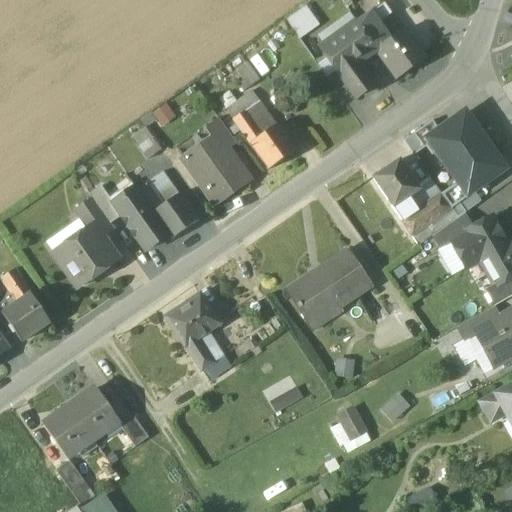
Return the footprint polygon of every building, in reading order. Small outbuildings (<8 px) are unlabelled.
[(384,3),(356,23),(365,34),(378,25),(392,15),(384,3)] [(288,16),(297,36),(318,26),(308,6),(288,16)] [(392,15),(378,25),(390,40),(404,31),(392,15)] [(365,34),(356,23),(321,48),(356,98),(358,97),(355,93),(367,84),(370,88),(372,87),(357,65),(365,57),(376,50),(365,34)] [(378,25),(365,34),(376,50),(390,40),(378,25)] [(390,40),(376,50),(397,79),(424,60),(404,31),(390,40)] [(248,63),(237,71),(242,78),(236,82),(243,92),(260,81),(248,63)] [(252,92),(225,110),(232,120),(232,119),(244,111),(245,112),(259,102),(252,92)] [(245,112),(244,111),(232,119),(232,120),(249,144),(261,135),(245,112)] [(458,184),(466,196),(504,171),(465,113),(438,131),(427,139),(431,144),(458,184)] [(235,143),(217,118),(204,128),(212,140),(216,137),(225,150),(235,143)] [(403,142),(413,156),(431,144),(427,139),(438,131),(432,122),(403,142)] [(261,135),(249,144),(267,170),(294,152),(275,125),(261,135)] [(157,152),(144,134),(135,141),(141,149),(148,158),(157,152)] [(212,140),(185,159),(182,155),(180,156),(215,206),(217,205),(215,202),(244,181),(247,184),(248,183),(225,150),(216,137),(212,140)] [(398,159),(373,178),(393,207),(407,197),(419,189),(398,159)] [(161,172),(150,180),(156,189),(167,181),(161,172)] [(167,181),(156,189),(150,180),(145,183),(161,206),(177,195),(167,181)] [(129,182),(109,197),(112,201),(110,203),(119,216),(143,250),(166,234),(151,213),(135,190),(133,187),(129,182)] [(161,206),(145,183),(135,190),(151,213),(161,206)] [(100,184),(88,193),(92,198),(109,223),(119,216),(110,203),(112,201),(109,197),(100,184)] [(466,196),(458,184),(441,195),(457,218),(465,213),(459,204),(465,199),(464,198),(466,196)] [(415,210),(402,219),(412,235),(428,224),(450,209),(439,194),(415,210)] [(161,206),(151,213),(166,234),(170,239),(195,221),(177,195),(161,206)] [(407,197),(393,207),(402,219),(415,210),(407,197)] [(92,198),(73,211),(85,229),(90,226),(99,238),(100,237),(112,228),(109,223),(92,198)] [(464,214),(431,237),(438,250),(450,243),(449,241),(472,229),(464,214)] [(491,218),(472,229),(449,241),(450,243),(465,268),(479,260),(506,245),(491,218)] [(428,224),(412,235),(418,243),(434,232),(428,224)] [(85,229),(52,253),(76,288),(116,260),(100,237),(99,238),(90,226),(85,229)] [(511,241),(506,245),(479,260),(493,287),(511,276),(511,241)] [(310,274),(287,290),(296,303),(295,304),(308,323),(336,305),(338,308),(370,287),(347,252),(311,276),(310,274)] [(30,295),(13,270),(1,278),(18,303),(30,295)] [(511,276),(493,287),(485,292),(494,307),(511,296),(511,276)] [(198,294),(163,318),(184,348),(185,348),(197,340),(207,333),(219,325),(198,294)] [(263,294),(254,301),(266,319),(274,314),(263,294)] [(18,303),(1,314),(21,342),(49,323),(30,295),(18,303)] [(492,309),(468,323),(474,334),(498,320),(492,309)] [(511,319),(506,322),(503,317),(498,320),(474,334),(490,363),(511,350),(511,319)] [(222,356),(207,333),(197,340),(212,362),(222,356)] [(197,340),(185,348),(201,371),(213,363),(212,362),(197,340)] [(222,356),(212,362),(213,363),(201,371),(207,381),(229,367),(222,356)] [(332,377),(351,379),(353,362),(334,360),(332,377)] [(511,385),(479,404),(490,423),(504,416),(511,429),(511,385)] [(95,389),(42,427),(65,459),(118,421),(95,389)] [(379,411),(392,423),(409,406),(396,394),(379,411)] [(285,398),(272,405),(277,413),(290,406),(285,398)] [(336,416),(349,442),(366,434),(353,407),(336,416)] [(132,417),(119,426),(135,447),(147,438),(132,417)] [(68,462),(55,471),(70,493),(83,483),(68,462)] [(427,492),(406,504),(410,511),(418,511),(434,503),(427,492)] [(77,511),(114,511),(103,494),(77,511)] [(484,511),(475,495),(464,501),(470,511),(484,511)] [(470,511),(464,501),(453,507),(456,511),(470,511)] [(302,503),(282,510),(282,511),(304,511),(305,511),(302,503)]
